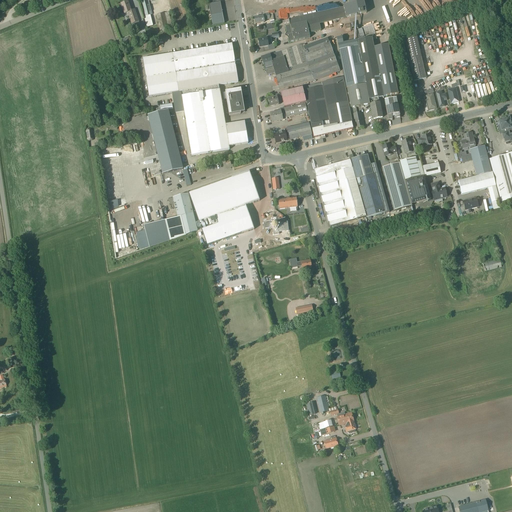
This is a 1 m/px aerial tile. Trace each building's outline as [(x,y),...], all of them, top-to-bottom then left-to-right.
[(145,0),(140,1),(144,17),(152,15),(148,1),(151,1),(151,2),(157,1),(156,0),(145,0)] [(319,24),(364,14),(360,0),(345,0),(347,5),(341,7),(341,8),(287,21),(287,23),(288,27),(285,28),(286,33),(284,37),(287,39),(288,42),(308,38),(307,34),(316,32),(321,31),(319,24)] [(128,2),(121,5),(124,14),(128,13),(132,24),(138,21),(134,10),(131,11),(128,2)] [(211,17),(222,15),(220,3),(208,5),(211,17)] [(166,13),(156,15),(160,31),(172,28),(168,13),(171,12),(170,7),(165,8),(166,13)] [(263,17),(254,18),(255,24),(264,23),(264,20),(269,19),(270,23),(274,22),(274,21),(272,14),(269,15),(269,14),(262,15),(263,17)] [(372,25),(361,28),(362,29),(364,38),(376,35),(372,25)] [(267,39),(258,40),(259,48),(268,47),(267,43),(271,42),(271,39),(279,38),(278,33),(272,34),(272,36),(266,37),(267,39)] [(416,35),(404,38),(414,82),(426,79),(416,35)] [(342,38),(337,39),(350,109),(370,105),(368,100),(366,86),(364,81),(379,78),(380,78),(374,48),(373,41),(377,40),(376,36),(372,37),(372,38),(357,41),(358,47),(357,42),(343,45),(342,38)] [(281,52),(261,58),(267,76),(275,73),(277,81),(279,90),(313,81),(334,74),(339,72),(327,39),(305,47),(305,45),(288,50),(281,52)] [(172,54),(142,59),(149,97),(178,92),(182,92),(183,96),(181,96),(181,97),(219,90),(219,86),(238,83),(232,45),(182,53),(172,54)] [(388,45),(374,48),(380,78),(379,78),(383,97),(398,94),(388,45)] [(379,78),(364,81),(366,86),(368,100),(383,97),(379,78)] [(322,88),(304,91),(313,136),(314,139),(320,138),(319,135),(324,134),(323,129),(352,123),(344,83),(322,88)] [(241,89),(225,92),(229,116),(241,114),(240,111),(241,109),(244,109),(241,89)] [(276,97),(268,99),(270,107),(278,105),(277,100),(284,99),(286,107),(305,102),(302,89),(276,95),(276,97)] [(455,89),(447,91),(451,104),(459,103),(455,89)] [(219,90),(181,97),(191,156),(229,150),(229,147),(248,144),(244,122),(225,125),(221,98),(219,90)] [(442,92),(436,93),(439,109),(445,108),(443,100),(447,99),(446,94),(442,95),(442,92)] [(425,100),(423,101),(424,105),(426,104),(428,112),(437,110),(433,94),(424,96),(425,100)] [(378,98),(369,100),(370,105),(373,120),(382,118),(379,103),(378,98)] [(396,98),(384,101),(387,116),(388,121),(392,120),(391,116),(393,115),(394,119),(400,118),(396,98)] [(305,104),(284,109),(287,118),(307,113),(305,104)] [(168,111),(148,116),(163,174),(182,169),(168,111)] [(280,112),(270,114),(272,123),(285,120),(283,115),(281,116),(280,112)] [(361,114),(353,115),(356,128),(363,126),(361,114)] [(500,125),(497,126),(500,136),(502,135),(502,134),(508,132),(509,138),(511,144),(511,143),(511,134),(510,134),(510,132),(511,131),(511,129),(511,128),(509,117),(498,120),(500,125)] [(279,134),(274,135),(276,144),(287,141),(286,137),(289,136),(290,140),(311,135),(309,123),(284,129),(284,132),(278,133),(279,134)] [(465,141),(461,142),(462,149),(469,147),(470,148),(469,148),(475,175),(491,171),(485,147),(475,149),(474,146),(475,146),(472,133),(463,135),(465,141)] [(422,139),(417,141),(419,148),(420,148),(420,149),(424,147),(431,145),(429,136),(422,138),(422,139)] [(409,140),(401,142),(404,155),(413,152),(417,151),(416,147),(412,148),(409,140)] [(389,145),(382,147),(385,157),(387,156),(387,157),(387,158),(390,157),(391,157),(391,156),(390,155),(392,155),(392,154),(397,153),(395,147),(390,148),(389,145)] [(511,153),(491,159),(502,199),(511,196),(511,153)] [(352,155),(349,156),(350,160),(358,189),(366,218),(385,213),(385,214),(390,213),(379,173),(374,175),(373,175),(367,156),(354,160),(352,155)] [(416,162),(413,163),(412,159),(400,162),(400,163),(405,181),(420,177),(416,162)] [(330,170),(315,174),(316,179),(315,179),(317,185),(318,185),(319,188),(318,189),(320,195),(321,195),(321,198),(320,198),(322,205),(323,204),(324,208),(323,208),(325,214),(326,214),(327,217),(326,217),(328,224),(329,224),(330,227),(348,222),(366,217),(352,169),(351,169),(349,161),(344,163),(344,166),(338,168),(333,169),(332,166),(329,167),(330,170)] [(405,181),(400,163),(381,168),(393,212),(412,207),(405,181)] [(438,164),(422,167),(425,177),(440,174),(438,164)] [(231,179),(188,194),(207,246),(242,234),(254,230),(245,206),(259,201),(256,192),(255,189),(251,179),(250,175),(249,172),(231,179)] [(492,173),(458,182),(461,196),(487,189),(492,206),(499,204),(498,202),(499,201),(492,173)] [(275,178),(271,179),(273,189),(280,188),(279,186),(276,186),(275,178)] [(423,178),(406,183),(412,204),(429,199),(423,178)] [(438,184),(431,185),(433,192),(432,193),(434,200),(441,198),(441,199),(442,199),(444,199),(445,198),(445,197),(446,197),(444,189),(441,190),(441,191),(439,190),(438,188),(439,188),(438,184)] [(177,218),(164,221),(169,241),(195,232),(197,231),(188,194),(186,195),(173,198),(174,204),(177,218)] [(296,198),(278,200),(279,210),(297,207),(296,198)] [(476,198),(463,202),(465,212),(479,208),(476,198)] [(272,222),(264,224),(265,229),(271,228),(271,229),(272,230),(273,230),(274,235),(279,234),(279,233),(288,232),(287,222),(278,223),(277,223),(277,222),(276,222),(273,223),(272,222)] [(470,252),(464,253),(464,256),(476,254),(474,244),(469,245),(470,252)] [(465,257),(466,263),(479,259),(477,254),(465,257)] [(484,268),(500,265),(498,257),(466,263),(468,275),(484,272),(484,268)] [(306,261),(297,263),(297,267),(302,266),(303,270),(303,269),(303,272),(304,273),(307,272),(308,271),(308,269),(311,268),(310,261),(306,262),(306,261)] [(472,285),(487,282),(485,273),(470,276),(472,285)] [(340,371),(331,373),(333,379),(341,377),(340,371)] [(325,396),(316,398),(320,413),(329,411),(325,396)] [(312,399),(305,400),(308,413),(314,411),(312,399)] [(337,407),(329,410),(331,416),(339,414),(337,408),(337,407)] [(344,413),(336,415),(339,426),(347,424),(353,422),(354,422),(351,413),(344,415),(344,413)] [(331,421),(318,424),(321,436),(335,432),(332,423),(331,423),(331,421)] [(347,426),(345,426),(346,432),(347,432),(348,433),(348,434),(350,434),(354,433),(355,432),(355,431),(355,430),(356,430),(353,422),(347,424),(347,426)] [(336,438),(323,441),(325,449),(338,446),(336,438)] [(476,503),(458,508),(459,511),(483,511),(488,511),(485,501),(476,503)]
